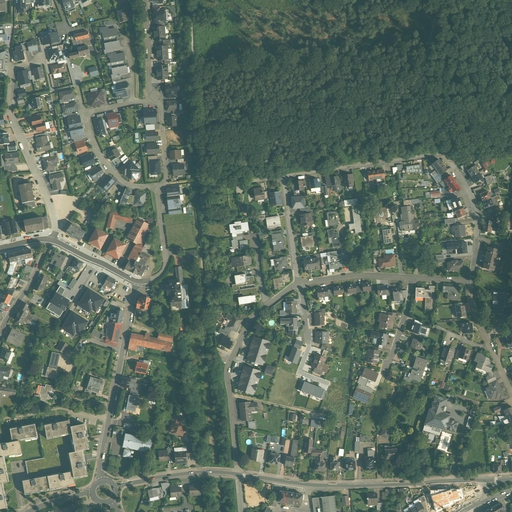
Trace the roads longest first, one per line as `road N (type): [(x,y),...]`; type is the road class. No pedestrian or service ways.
road 1 (residential): [(444,156),(281,178),(299,286)]
road 2 (track): [(193,181),(211,447)]
road 3 (tertiary): [(479,482),(338,487),(237,475)]
road 4 (residential): [(299,286),(251,318),(227,368),(237,475)]
road 5 (residential): [(51,239),(51,209),(8,103),(10,69),(42,61)]
road 6 (residential): [(135,283),(100,481)]
road 7 (track): [(189,0),(197,138)]
